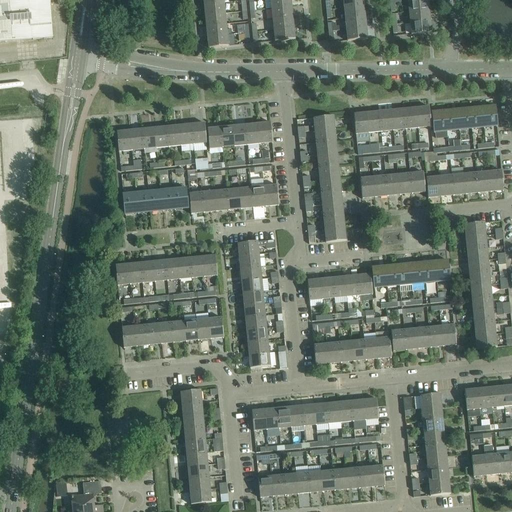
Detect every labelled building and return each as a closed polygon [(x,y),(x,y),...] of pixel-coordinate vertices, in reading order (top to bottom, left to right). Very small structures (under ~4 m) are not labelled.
[(0,0),(0,42),(53,39),(49,0),(0,0)] [(290,0),(270,0),(272,10),(291,8),(290,0)] [(364,7),(363,0),(343,0),(344,9),(364,7)] [(428,1),(408,3),(409,14),(429,12),(428,1)] [(224,4),(204,6),(205,17),(225,14),(224,4)] [(365,18),(364,7),(344,9),(345,20),(365,18)] [(291,8),(272,10),(273,21),(293,19),(291,8)] [(429,12),(409,14),(410,24),(430,22),(429,12)] [(226,25),(225,14),(205,17),(206,28),(226,25)] [(365,18),(345,20),(346,30),(366,28),(365,18)] [(293,19),(273,21),(274,31),(294,29),(293,19)] [(431,32),(430,22),(410,24),(411,34),(411,35),(432,33),(432,32),(431,32)] [(227,36),(226,25),(206,28),(207,38),(227,36)] [(397,25),(392,25),(393,34),(398,33),(398,32),(402,31),(402,25),(397,26),(397,25)] [(367,38),(366,28),(346,30),(347,40),(347,41),(368,39),(368,38),(367,38)] [(294,29),(274,31),(275,41),(274,41),(275,42),(295,40),(295,39),(294,29)] [(227,36),(207,38),(208,47),(208,48),(208,49),(229,47),(229,46),(229,45),(228,46),(227,36)] [(415,109),(417,128),(430,127),(430,128),(431,127),(429,107),(428,107),(428,108),(415,109)] [(481,108),(483,128),(496,127),(497,127),(495,107),(494,107),(481,108)] [(481,108),(469,110),(471,129),(483,128),(481,108)] [(417,128),(415,109),(402,110),(404,130),(417,128)] [(404,130),(402,110),(390,111),(392,131),(404,130)] [(469,110),(456,111),(458,131),(471,129),(469,110)] [(390,111),(378,113),(380,132),(392,131),(390,111)] [(456,111),(444,112),(446,132),(458,131),(456,111)] [(446,132),(444,112),(433,113),(432,113),(434,133),(446,132)] [(380,132),(378,113),(366,114),(368,134),(380,132)] [(368,134),(366,114),(355,115),(355,114),(353,115),(355,135),(357,135),(368,134)] [(315,132),(335,130),(333,118),(334,118),(334,117),(313,119),(313,120),(314,120),(315,132)] [(203,124),(191,125),(193,145),(206,144),(204,123),(203,124)] [(269,124),(257,125),(259,145),(271,143),(271,144),(272,144),(270,123),(269,123),(269,124)] [(191,125),(179,127),(181,146),(193,145),(191,125)] [(257,125),(245,126),(247,146),(259,145),(257,125)] [(247,146),(245,126),(232,127),(234,147),(247,146)] [(179,127),(166,128),(168,148),(181,146),(179,127)] [(232,127),(220,128),(222,148),(234,147),(232,127)] [(166,128),(154,129),(156,149),(168,148),(166,128)] [(222,148),(220,128),(209,130),(208,129),(207,129),(209,150),(222,148)] [(154,129),(142,130),(144,150),(144,154),(156,153),(156,149),(154,129)] [(142,130),(129,131),(131,151),(144,150),(142,130)] [(336,142),(335,130),(315,132),(316,144),(336,142)] [(131,151),(129,131),(118,133),(118,132),(116,132),(118,153),(120,153),(120,152),(131,151)] [(336,142),(316,144),(317,157),(337,155),(336,142)] [(382,153),(381,149),(378,149),(378,145),(369,145),(370,150),(369,150),(370,155),(382,153)] [(448,153),(447,148),(445,149),(444,145),(436,146),(437,154),(445,153),(448,153)] [(338,167),(337,155),(317,157),(319,169),(338,167)] [(371,163),(370,158),(359,159),(360,169),(364,169),(364,163),(371,163)] [(133,171),(133,166),(132,166),(131,162),(124,163),(125,171),(133,171)] [(338,167),(319,169),(320,182),(340,180),(338,167)] [(500,171),(487,173),(489,192),(502,191),(502,192),(504,192),(501,171),(500,171)] [(410,174),(412,194),(424,193),(425,193),(423,173),(422,173),(410,174)] [(487,173),(475,174),(477,194),(489,192),(487,173)] [(412,194),(410,174),(397,176),(399,195),(412,194)] [(475,174),(462,175),(464,195),(477,194),(475,174)] [(462,175),(450,176),(452,196),(464,195),(462,175)] [(399,195),(397,176),(385,177),(387,197),(399,195)] [(452,196),(450,176),(438,178),(440,197),(452,196)] [(385,177),(372,178),(374,198),(387,197),(385,177)] [(374,198),(372,178),(361,179),(360,179),(362,200),(363,200),(363,199),(374,198)] [(440,197),(438,178),(426,179),(428,199),(429,199),(429,198),(440,197)] [(341,191),(340,180),(320,182),(321,193),(341,191)] [(175,209),(173,190),(172,185),(160,186),(160,191),(163,211),(169,210),(175,209)] [(263,188),(265,207),(277,206),(279,206),(277,186),(275,186),(263,188)] [(184,188),(173,190),(175,209),(187,208),(188,208),(186,188),(184,188)] [(263,188),(252,189),(254,208),(265,207),(263,188)] [(252,189),(238,190),(240,210),(254,208),(252,189)] [(238,190),(226,191),(228,211),(240,210),(238,190)] [(163,211),(160,191),(148,192),(150,212),(163,211)] [(226,191),(214,192),(216,212),(228,211),(226,191)] [(341,191),(321,193),(322,206),(342,204),(341,191)] [(150,212),(148,192),(136,194),(138,213),(150,212)] [(214,192),(201,194),(203,213),(216,212),(214,192)] [(138,213),(136,194),(124,195),(123,195),(125,216),(126,215),(138,213)] [(203,213),(201,194),(189,195),(191,215),(192,215),(192,214),(203,213)] [(342,204),(322,206),(323,218),(343,216),(342,204)] [(344,229),(343,216),(323,218),(325,231),(344,229)] [(466,239),(485,237),(484,224),(485,224),(485,223),(464,225),(464,226),(465,226),(466,239)] [(344,229),(325,231),(326,242),(325,242),(326,244),(346,241),(346,240),(344,229)] [(487,249),(485,237),(466,239),(467,251),(487,249)] [(239,257),(259,255),(257,243),(258,243),(258,242),(237,244),(237,245),(238,245),(239,257)] [(505,259),(504,254),(504,247),(494,248),(495,260),(498,260),(505,259)] [(487,249),(467,251),(468,263),(488,261),(487,249)] [(259,255),(239,257),(240,270),(260,268),(259,255)] [(202,258),(204,277),(216,276),(216,277),(217,277),(215,256),(214,256),(214,257),(202,258)] [(202,258),(190,259),(192,279),(204,277),(202,258)] [(190,259),(178,260),(180,280),(192,279),(190,259)] [(178,260),(165,261),(167,281),(180,280),(178,260)] [(167,281),(165,261),(153,263),(155,282),(167,281)] [(446,261),(434,263),(436,282),(448,281),(448,282),(449,281),(447,261),(446,261)] [(488,261),(468,263),(469,276),(489,274),(488,261)] [(153,263),(140,264),(142,284),(155,282),(153,263)] [(434,263),(421,264),(423,284),(436,282),(434,263)] [(140,264),(128,265),(130,285),(142,284),(140,264)] [(421,264),(409,265),(411,285),(423,284),(421,264)] [(130,285),(128,265),(116,266),(115,266),(117,287),(118,287),(118,286),(130,285)] [(411,285),(409,265),(397,266),(399,286),(411,285)] [(397,266),(384,268),(386,287),(399,286),(397,266)] [(260,268),(240,270),(242,282),(261,280),(260,268)] [(386,287),(384,268),(373,269),(373,268),(372,268),(374,288),(386,287)] [(489,274),(469,276),(471,288),(490,286),(489,274)] [(369,275),(356,277),(358,296),(359,302),(372,301),(370,275),(369,275)] [(356,277),(343,278),(345,298),(358,296),(356,277)] [(345,298),(343,278),(331,279),(333,299),(345,298)] [(331,279),(319,280),(321,300),(333,299),(331,279)] [(261,280),(242,282),(243,294),(262,292),(261,280)] [(321,300),(319,280),(308,281),(307,281),(309,302),(310,302),(310,301),(321,300)] [(490,286),(471,288),(472,300),(492,299),(490,286)] [(206,293),(206,298),(219,297),(218,287),(205,289),(206,293)] [(262,292),(243,294),(244,307),(264,305),(262,292)] [(437,299),(438,304),(452,302),(451,294),(439,295),(440,299),(437,299)] [(492,299),(472,300),(473,313),(493,311),(492,299)] [(264,305),(244,307),(245,319),(265,317),(264,305)] [(336,316),(335,316),(335,320),(348,319),(347,315),(344,315),(344,311),(336,311),(336,316)] [(493,311),(473,313),(474,325),(494,323),(493,311)] [(265,317),(245,319),(247,331),(266,329),(265,317)] [(209,320),(211,339),(222,338),(222,339),(224,339),(221,318),(220,318),(220,319),(209,320)] [(209,320),(196,321),(198,341),(211,339),(209,320)] [(198,341),(196,321),(184,322),(186,342),(198,341)] [(184,322),(172,324),(174,343),(186,342),(184,322)] [(417,349),(415,329),(414,322),(402,323),(403,331),(405,351),(417,349)] [(495,335),(494,323),(474,325),(476,337),(495,335)] [(172,324),(159,325),(161,345),(174,343),(172,324)] [(159,325),(147,326),(149,346),(161,345),(159,325)] [(454,325),(440,327),(442,347),(455,346),(456,346),(454,325)] [(147,326),(134,327),(136,347),(149,346),(147,326)] [(136,347),(134,327),(123,329),(123,328),(121,328),(123,349),(125,349),(125,348),(136,347)] [(442,347),(440,327),(427,328),(429,348),(442,347)] [(429,348),(427,328),(415,329),(417,349),(429,348)] [(267,341),(266,329),(247,331),(248,344),(267,341)] [(405,351),(403,331),(391,332),(392,342),(393,352),(394,352),(405,351)] [(495,335),(476,337),(477,349),(476,349),(476,350),(497,348),(497,347),(496,347),(495,335)] [(389,338),(375,340),(377,360),(390,358),(390,359),(391,359),(390,349),(389,338)] [(375,340),(363,341),(365,361),(377,360),(375,340)] [(267,341),(248,344),(249,356),(269,354),(267,341)] [(314,342),(315,345),(314,346),(316,366),(317,366),(327,365),(325,345),(325,341),(314,342)] [(363,341),(350,342),(352,362),(365,361),(363,341)] [(350,342),(338,344),(340,363),(352,362),(350,342)] [(340,363),(338,344),(325,345),(327,365),(340,363)] [(278,353),(279,370),(287,369),(286,352),(281,353),(279,353),(278,353)] [(270,366),(269,354),(249,356),(250,368),(250,369),(271,367),(270,366)] [(511,386),(502,387),(504,407),(511,406),(511,386)] [(502,387),(490,389),(492,408),(504,407),(502,387)] [(492,408),(490,389),(478,390),(480,410),(492,408)] [(480,410),(478,390),(466,391),(464,391),(467,419),(480,417),(480,410)] [(182,405),(202,403),(200,392),(201,392),(201,391),(180,393),(180,394),(181,394),(182,405)] [(421,410),(441,407),(440,396),(440,394),(420,397),(420,398),(421,410)] [(375,400),(362,401),(364,421),(377,420),(378,420),(376,399),(375,399),(375,400)] [(362,401),(350,402),(352,422),(364,421),(362,401)] [(352,422),(350,402),(338,404),(340,423),(352,422)] [(202,403),(182,405),(183,418),(203,416),(202,403)] [(340,423),(338,404),(325,405),(327,424),(340,423)] [(325,405),(313,406),(315,426),(327,424),(325,405)] [(315,426),(313,406),(301,407),(303,427),(315,426)] [(303,427),(301,407),(289,408),(291,428),(303,427)] [(442,420),(441,407),(421,410),(423,422),(442,420)] [(289,408),(276,410),(278,429),(291,428),(289,408)] [(276,410),(264,411),(266,430),(278,429),(276,410)] [(266,430),(264,411),(253,412),(253,411),(251,411),(253,432),(255,432),(266,430)] [(203,416),(183,418),(184,430),(204,428),(203,416)] [(444,432),(442,420),(423,422),(417,422),(418,428),(423,428),(424,434),(444,432)] [(204,428),(184,430),(185,442),(205,441),(204,428)] [(445,444),(444,432),(424,434),(425,447),(445,444)] [(205,441),(185,442),(187,455),(206,453),(205,441)] [(446,457),(445,444),(425,447),(427,459),(446,457)] [(499,475),(497,455),(493,455),(492,447),(483,447),(484,456),(486,476),(499,475)] [(206,453),(187,455),(188,467),(207,465),(206,453)] [(509,454),(497,455),(499,475),(511,473),(509,454)] [(486,476),(484,456),(473,458),(472,457),(471,457),(473,478),(475,478),(475,477),(486,476)] [(447,469),(446,457),(427,459),(428,471),(447,469)] [(209,478),(207,465),(188,467),(189,480),(209,478)] [(369,468),(371,488),(383,486),(383,487),(385,487),(383,466),(382,466),(382,467),(369,468)] [(369,468),(356,469),(358,489),(371,488),(369,468)] [(356,469),(344,470),(346,490),(358,489),(356,469)] [(447,469),(428,471),(429,484),(449,481),(447,469)] [(346,490),(344,470),(332,471),(334,491),(346,490)] [(332,471),(320,473),(322,492),(334,491),(332,471)] [(322,492),(320,473),(307,474),(309,494),(322,492)] [(309,494),(307,474),(295,475),(297,495),(309,494)] [(295,475),(282,476),(284,496),(297,495),(295,475)] [(284,496),(282,476),(270,477),(272,497),(284,496)] [(272,497),(270,477),(259,478),(258,478),(260,499),(261,499),(261,498),(272,497)] [(209,478),(189,480),(190,492),(210,490),(209,478)] [(449,481),(429,484),(430,495),(430,497),(451,494),(450,493),(449,481)] [(84,494),(102,494),(101,482),(84,482),(84,494)] [(211,502),(210,490),(190,492),(191,504),(191,505),(211,503),(211,502)] [(71,511),(102,511),(102,506),(94,507),(93,495),(70,497),(71,511)]
